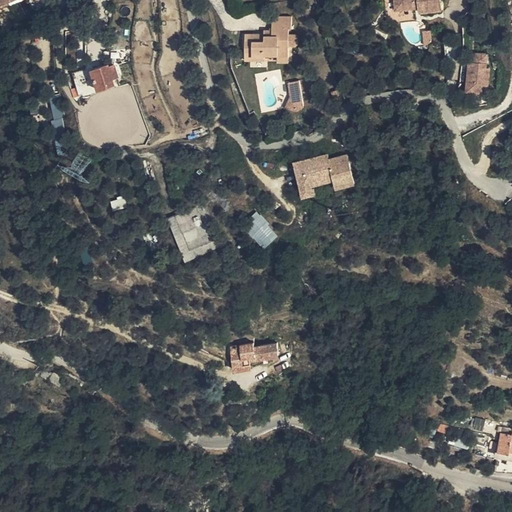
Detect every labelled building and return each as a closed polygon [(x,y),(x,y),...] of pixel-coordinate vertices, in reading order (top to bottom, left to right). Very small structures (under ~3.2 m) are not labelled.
[(446,11),(444,0),(398,0),(400,10),(421,8),(422,13),(446,11)] [(246,41),(246,52),(253,52),(253,60),(265,60),(265,55),(278,55),(278,57),(289,58),(289,47),(295,47),(298,44),(298,38),(296,35),(289,36),(289,30),(292,30),(292,17),(273,17),(273,29),(271,29),(271,31),(271,35),(264,35),(264,34),(253,34),(253,41),(246,41)] [(492,93),(492,68),(487,68),(488,54),(476,53),(476,63),(472,63),(471,93),(492,93)] [(93,69),(100,90),(116,85),(114,78),(110,67),(109,64),(93,69)] [(110,67),(114,78),(119,76),(116,65),(110,67)] [(301,82),(288,82),(289,107),(302,107),(301,82)] [(338,90),(332,92),(334,98),(340,96),(338,90)] [(53,128),(62,128),(60,96),(51,97),(53,128)] [(292,162),(300,200),(315,197),(313,187),(332,183),(334,191),(354,186),(348,154),(329,158),(328,154),(292,162)] [(110,199),(112,210),(125,208),(124,197),(110,199)] [(167,218),(183,262),(213,250),(204,224),(195,228),(188,210),(167,218)] [(241,226),(267,250),(281,236),(255,211),(241,226)] [(232,346),(235,370),(253,367),(252,364),(251,357),(256,356),(257,359),(278,356),(277,344),(255,348),(254,343),(232,346)] [(368,362),(356,354),(350,365),(360,372),(368,362)] [(50,379),(60,385),(64,378),(54,373),(50,379)] [(451,428),(442,426),(439,427),(438,431),(449,434),(451,428)] [(511,473),(511,434),(502,433),(499,450),(497,459),(496,473),(511,473)]
